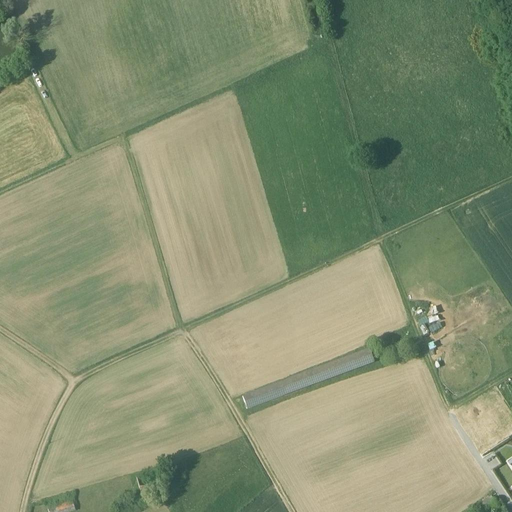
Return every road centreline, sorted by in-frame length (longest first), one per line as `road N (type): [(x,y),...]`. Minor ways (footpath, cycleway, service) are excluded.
road 1 (track): [(128,136),(185,335),(292,511)]
road 2 (track): [(326,46),(0,194)]
road 3 (track): [(78,386),(380,241)]
road 4 (track): [(380,241),(447,410),(500,492)]
road 5 (track): [(380,241),(315,0)]
road 6 (track): [(511,183),(380,241)]
road 7 (track): [(78,386),(52,421),(23,511)]
